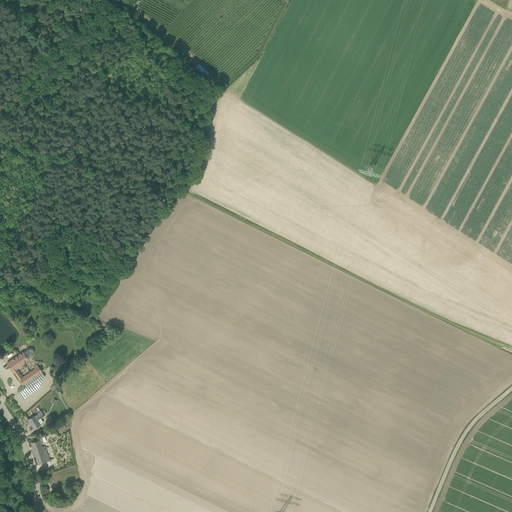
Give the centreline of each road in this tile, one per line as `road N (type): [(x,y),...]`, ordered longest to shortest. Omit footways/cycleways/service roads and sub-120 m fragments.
road 1 (track): [(182,189),(397,299),(511,346)]
road 2 (track): [(182,189),(90,312),(0,269)]
road 3 (track): [(0,143),(182,189)]
road 4 (track): [(124,0),(46,56),(0,117)]
road 5 (unclassified): [(431,511),(469,426),(511,390)]
